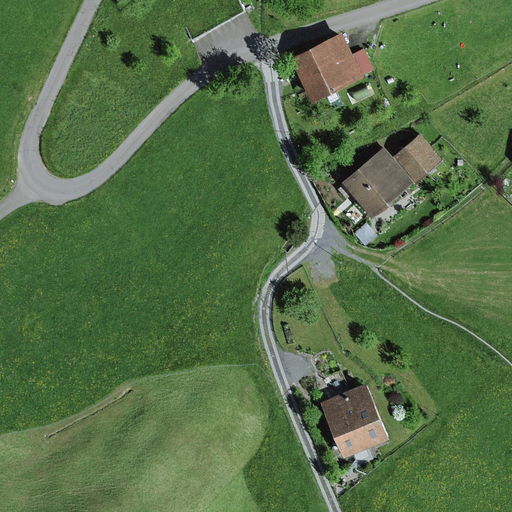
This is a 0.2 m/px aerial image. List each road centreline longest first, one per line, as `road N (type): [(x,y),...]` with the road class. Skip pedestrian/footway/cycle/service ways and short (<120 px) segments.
road 1 (residential): [(410,0),(219,67),(178,97),(116,164),(67,191),(34,185),(26,154),(94,0)]
road 2 (track): [(268,47),(271,93),(286,148),(318,213),(319,236),(267,288),(262,310),(270,354),(335,511)]
